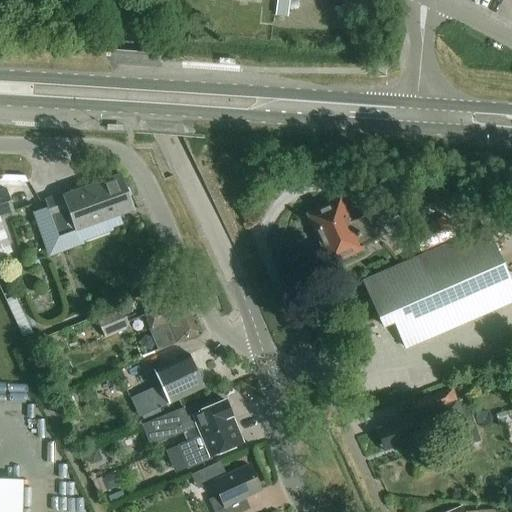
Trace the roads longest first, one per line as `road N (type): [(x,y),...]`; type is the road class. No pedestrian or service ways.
road 1 (secondary): [(416,102),(0,76)]
road 2 (secondary): [(0,99),(415,128)]
road 3 (tertiary): [(267,364),(249,305),(107,0)]
road 4 (tertiary): [(0,144),(87,145),(127,155),(214,322),(267,364)]
road 5 (residential): [(384,511),(255,229)]
road 6 (tertiary): [(308,511),(281,441),(267,364)]
